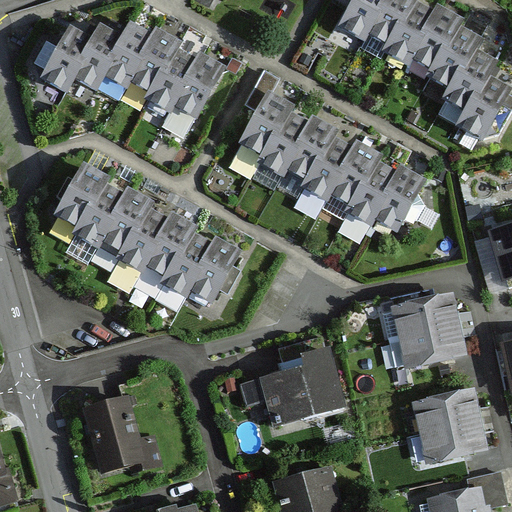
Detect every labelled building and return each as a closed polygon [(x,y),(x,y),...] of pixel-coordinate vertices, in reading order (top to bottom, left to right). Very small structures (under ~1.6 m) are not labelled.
[(385,0),(353,0),(336,33),(361,46),(364,38),(385,0)] [(385,0),(364,38),(389,52),(415,6),(418,0),(385,0)] [(389,52),(386,58),(407,70),(409,65),(436,18),(415,6),(389,52)] [(464,23),(440,10),(436,18),(409,65),(433,78),(461,29),(464,23)] [(97,41),(75,29),(65,47),(51,39),(39,62),(52,69),(46,80),(68,92),(77,77),(97,41)] [(478,56),(485,42),(461,29),(433,78),(431,82),(454,96),(478,56)] [(131,80),(151,45),(129,32),(122,45),(105,74),(127,87),(131,80)] [(122,45),(101,33),(97,41),(77,77),(97,89),(105,74),(122,45)] [(179,50),(155,37),(151,45),(131,80),(155,93),(176,56),(179,50)] [(194,66),(176,56),(155,93),(150,103),(168,113),(194,66)] [(454,96),(447,108),(469,120),(493,82),(500,69),(478,56),(454,96)] [(223,72),(199,59),(194,66),(168,113),(193,127),(223,72)] [(469,120),(460,134),(479,146),(511,94),(493,82),(469,120)] [(290,112),(265,98),(236,151),(261,165),(287,117),(290,112)] [(257,172),(279,184),(283,177),(309,129),(287,117),(261,165),(257,172)] [(283,177),(303,188),(330,139),(332,135),(312,124),(309,129),(283,177)] [(303,188),(298,195),(322,208),(326,201),(353,152),(330,139),(303,188)] [(326,201),(350,214),(377,166),(380,160),(356,147),(353,152),(326,201)] [(118,180),(91,165),(82,181),(73,176),(61,198),(70,203),(61,219),(88,234),(116,186),(118,180)] [(350,214),(345,223),(369,236),(373,229),(400,179),(377,166),(350,214)] [(373,229),(396,241),(426,186),(404,173),(400,179),(373,229)] [(86,238),(104,248),(108,240),(133,195),(116,186),(88,234),(86,238)] [(108,240),(133,255),(159,209),(161,204),(136,190),(133,195),(108,240)] [(133,255),(129,262),(151,274),(155,267),(180,221),(159,209),(133,255)] [(155,267),(179,280),(204,235),(209,227),(185,213),(180,221),(155,267)] [(511,230),(485,238),(500,291),(511,287),(511,230)] [(179,280),(174,288),(196,300),(199,293),(225,247),(204,235),(179,280)] [(199,293),(221,305),(250,254),(229,242),(225,247),(199,293)] [(459,328),(452,299),(394,313),(400,342),(459,328)] [(400,342),(407,370),(465,356),(459,328),(400,342)] [(511,344),(500,347),(511,400),(511,399),(511,344)] [(345,409),(329,356),(263,377),(279,429),(345,409)] [(480,425),(473,395),(416,408),(423,438),(480,425)] [(139,396),(87,410),(104,475),(156,461),(139,396)] [(0,511),(23,507),(0,424),(0,423),(0,511)] [(480,425),(423,438),(428,465),(486,452),(480,425)] [(353,511),(341,465),(278,481),(285,511),(353,511)] [(486,511),(482,493),(432,505),(433,511),(486,511)]
